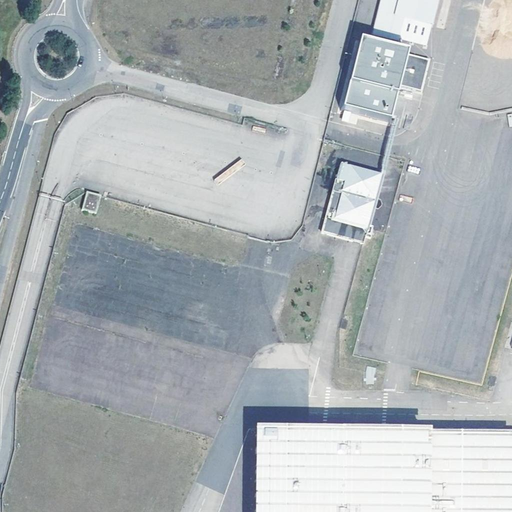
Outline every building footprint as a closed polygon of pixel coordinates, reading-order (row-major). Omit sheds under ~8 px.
[(345,107),(393,119),(401,85),(409,56),(411,46),(363,34),(345,107)] [(429,61),(409,56),(401,85),(422,90),(429,61)] [(363,246),(365,246),(368,238),(375,240),(377,231),(369,229),(384,179),(344,167),(325,234),(363,246)] [(99,215),(104,197),(90,193),(84,211),(99,215)] [(140,261),(142,243),(130,241),(128,260),(140,261)] [(97,253),(92,274),(105,277),(110,256),(97,253)] [(511,511),(511,436),(378,434),(378,428),(364,428),(364,433),(341,433),(259,433),(258,511),(511,511)]
